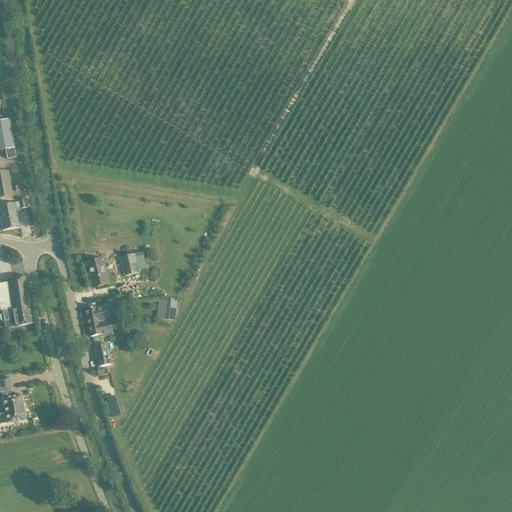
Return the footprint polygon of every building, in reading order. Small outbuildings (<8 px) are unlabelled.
[(7,160),(16,158),(9,121),(0,122),(0,151),(5,150),(7,160)] [(0,198),(13,197),(8,171),(0,172),(0,198)] [(0,206),(0,217),(0,219),(18,216),(17,212),(21,211),(20,209),(27,208),(26,200),(19,201),(19,203),(0,206)] [(20,228),(18,216),(0,219),(2,231),(20,228)] [(140,273),(139,271),(147,270),(143,256),(136,258),(135,254),(119,258),(124,277),(140,273)] [(93,288),(110,284),(104,259),(87,264),(93,288)] [(0,278),(0,312),(3,312),(6,329),(16,327),(34,324),(31,308),(26,277),(8,280),(8,283),(1,284),(0,278)] [(165,302),(162,320),(174,322),(177,303),(165,302)] [(99,307),(86,310),(88,321),(96,319),(97,323),(105,322),(110,321),(107,306),(99,307)] [(96,319),(88,321),(91,337),(92,337),(94,347),(93,347),(98,367),(110,365),(106,345),(103,346),(103,338),(113,336),(110,321),(105,322),(97,323),(96,319)] [(9,377),(0,378),(0,391),(1,391),(3,398),(2,398),(5,413),(0,414),(0,423),(7,422),(7,423),(25,420),(21,395),(11,397),(10,390),(11,390),(9,377)] [(108,401),(103,402),(107,415),(112,414),(113,418),(122,416),(116,396),(107,398),(108,401)]
